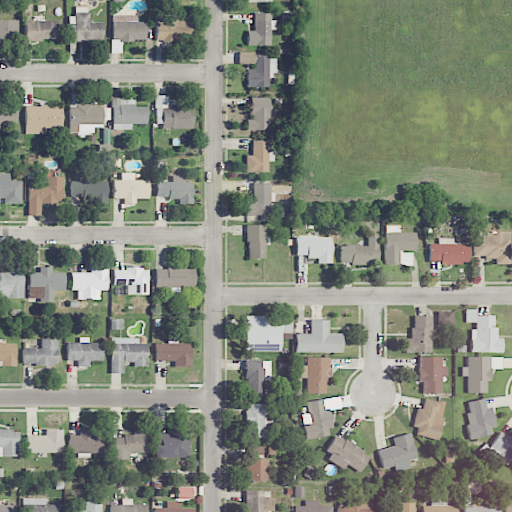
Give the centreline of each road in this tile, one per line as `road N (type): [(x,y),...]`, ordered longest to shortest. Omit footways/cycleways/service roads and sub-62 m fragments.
road 1 (residential): [(216,0),(214,511)]
road 2 (residential): [(511,296),(215,296)]
road 3 (residential): [(216,73),(0,72)]
road 4 (residential): [(215,235),(0,234)]
road 5 (residential): [(215,398),(0,397)]
